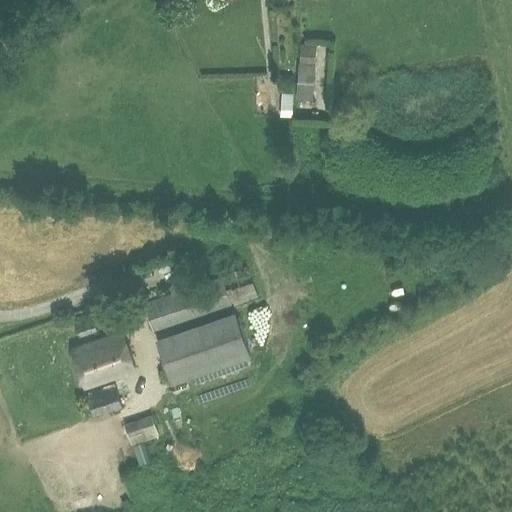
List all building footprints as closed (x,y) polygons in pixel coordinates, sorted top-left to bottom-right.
[(318,76),(299,78),(301,94),(320,92),(318,76)] [(247,267),(144,303),(154,331),(257,296),(247,267)] [(79,336),(97,330),(93,318),(75,324),(79,336)] [(159,344),(172,382),(249,355),(236,318),(221,323),(225,336),(180,352),(175,339),(159,344)] [(121,331),(73,348),(86,386),(134,369),(121,331)] [(121,405),(114,386),(89,394),(96,413),(121,405)] [(151,415),(124,424),(131,443),(158,434),(151,415)]
